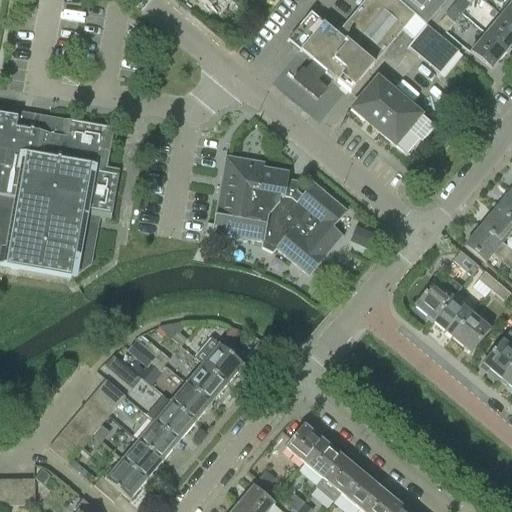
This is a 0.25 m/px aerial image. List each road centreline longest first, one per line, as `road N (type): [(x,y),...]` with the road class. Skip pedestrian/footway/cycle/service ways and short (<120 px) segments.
road 1 (residential): [(146,0),(425,235)]
road 2 (residential): [(452,511),(296,379)]
road 3 (residential): [(511,435),(360,309)]
road 4 (residential): [(183,511),(296,379)]
road 5 (residential): [(425,235),(511,132)]
